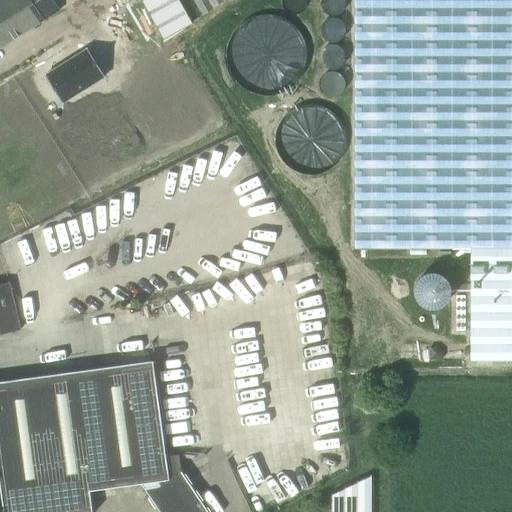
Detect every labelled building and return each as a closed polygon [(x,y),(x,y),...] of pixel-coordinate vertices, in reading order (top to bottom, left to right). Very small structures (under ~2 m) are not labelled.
[(52,0),(0,0),(0,45),(58,9),(52,0)] [(177,0),(140,0),(163,39),(191,23),(177,0)] [(469,360),(511,360),(511,0),(353,0),(353,248),(469,248),(469,360)] [(91,46),(50,71),(68,101),(110,76),(91,46)] [(0,333),(19,329),(8,281),(0,282),(0,333)] [(152,360),(0,380),(0,490),(2,511),(91,511),(89,490),(140,483),(159,511),(207,511),(181,471),(178,453),(165,455),(152,360)] [(366,479),(331,494),(331,500),(330,511),(370,511),(370,477),(366,479)]
